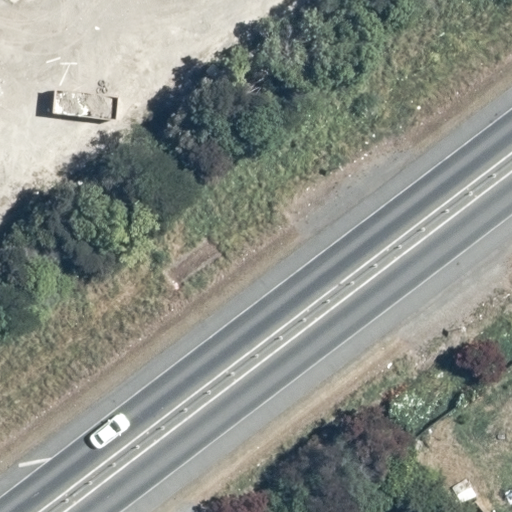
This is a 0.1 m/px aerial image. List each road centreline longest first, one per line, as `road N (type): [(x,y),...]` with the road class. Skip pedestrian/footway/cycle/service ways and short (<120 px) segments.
road 1 (trunk): [(0,507),(511,117)]
road 2 (trunk): [(511,198),(105,511)]
